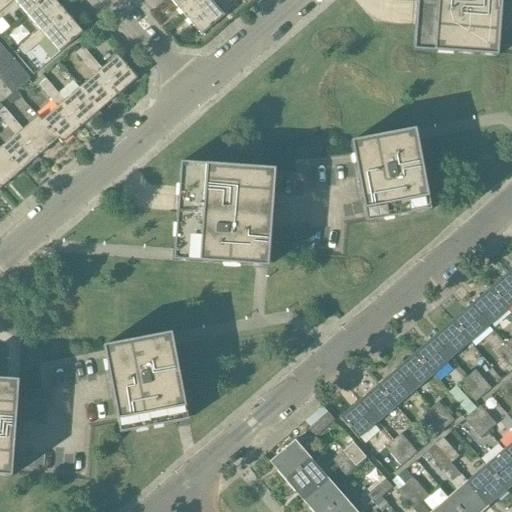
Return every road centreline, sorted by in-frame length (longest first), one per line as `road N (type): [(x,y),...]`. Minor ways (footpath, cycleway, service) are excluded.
road 1 (residential): [(182,490),(511,205)]
road 2 (residential): [(0,259),(191,95)]
road 3 (residential): [(191,95),(303,0)]
road 4 (residential): [(191,95),(108,0)]
